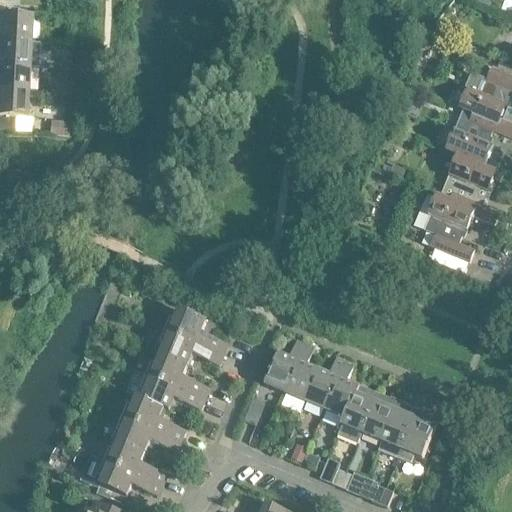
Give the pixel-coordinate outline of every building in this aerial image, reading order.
[(487,0),(475,0),(473,5),(484,9),(488,0),(487,0)] [(0,43),(29,45),(31,19),(0,17),(0,43)] [(432,28),(427,35),(438,43),(443,36),(432,28)] [(0,68),(28,70),(38,70),(39,45),(29,45),(0,43),(0,68)] [(466,47),(462,55),(475,60),(478,53),(466,47)] [(352,73),(350,74),(363,93),(374,86),(361,67),(352,73)] [(0,68),(0,93),(27,95),(28,70),(0,68)] [(511,78),(491,70),(486,83),(470,77),(463,93),(466,94),(458,112),(462,113),(472,117),(472,115),(498,126),(500,121),(506,107),(504,106),(509,93),(511,93),(511,78)] [(0,93),(0,131),(14,133),(15,120),(25,120),(27,95),(0,93)] [(402,93),(394,113),(414,121),(423,101),(402,93)] [(454,133),(445,154),(456,159),(457,158),(485,170),(485,169),(493,149),(487,147),(493,133),(511,141),(511,126),(500,121),(498,126),(472,115),(472,117),(462,113),(454,133)] [(456,159),(440,198),(450,202),(449,203),(475,214),(473,219),(494,228),(499,215),(482,208),(488,194),(496,174),(485,169),(485,170),(457,158),(456,159)] [(393,168),(389,178),(400,183),(405,173),(393,168)] [(432,219),(426,233),(436,237),(430,249),(435,251),(460,262),(469,265),(475,252),(459,246),(464,233),(467,234),(473,219),(475,214),(449,203),(450,202),(440,198),(436,197),(428,218),(432,219)] [(223,359),(228,347),(201,335),(206,324),(179,312),(175,321),(170,319),(163,334),(223,359)] [(187,370),(192,357),(219,369),(223,359),(163,334),(158,347),(164,349),(160,358),(187,370)] [(277,354),(264,387),(285,396),(305,347),(296,343),(290,360),(277,354)] [(307,367),(314,351),(305,347),(285,396),(305,404),(318,372),(307,367)] [(205,402),(210,391),(183,380),(187,370),(160,358),(157,365),(151,363),(145,378),(205,402)] [(336,360),(330,376),(318,372),(305,404),(325,412),(345,364),(336,360)] [(344,420),(345,421),(356,396),(357,397),(360,389),(347,384),(354,367),(345,364),(325,412),(344,420)] [(140,391),(136,399),(142,401),(141,402),(163,411),(169,414),(174,402),(201,413),(205,402),(145,378),(140,391)] [(341,428),(337,439),(357,448),(361,436),(363,437),(379,397),(360,389),(357,397),(356,396),(345,421),(344,420),(341,428)] [(382,445),(399,405),(379,397),(363,437),(382,445)] [(181,444),(186,433),(159,422),(163,411),(141,402),(142,401),(136,399),(133,408),(127,405),(121,419),(181,444)] [(399,405),(382,445),(379,453),(398,461),(418,413),(399,405)] [(422,462),(439,422),(418,413),(398,461),(410,466),(413,458),(422,462)] [(116,433),(112,441),(118,443),(145,455),(150,444),(177,455),(181,444),(121,419),(116,433)] [(109,450),(103,464),(163,489),(168,478),(140,466),(145,455),(118,443),(112,441),(109,450)] [(307,457),(304,465),(316,470),(319,462),(307,457)] [(93,460),(83,482),(99,489),(96,496),(123,507),(126,500),(131,488),(158,500),(163,489),(103,464),(93,460)] [(337,472),(331,486),(339,490),(345,475),(337,472)] [(345,475),(339,490),(347,493),(354,478),(345,475)] [(371,503),(379,506),(385,492),(377,488),(371,503)] [(387,510),(393,495),(385,492),(379,506),(387,510)]
